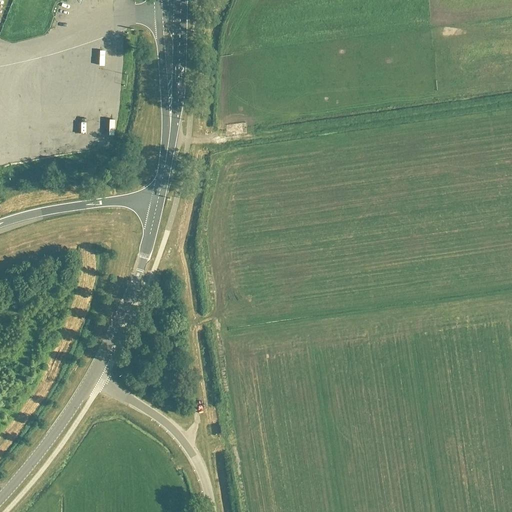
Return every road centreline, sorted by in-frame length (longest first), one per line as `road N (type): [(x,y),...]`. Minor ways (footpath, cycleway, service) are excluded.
road 1 (primary): [(156,205),(173,129),(177,0)]
road 2 (unclassified): [(159,0),(165,145),(156,205)]
road 3 (unclassified): [(211,511),(197,465),(175,433),(92,378)]
road 4 (unclassified): [(92,378),(138,272),(156,205)]
road 5 (motorway): [(0,224),(124,200),(156,205)]
road 6 (unclassified): [(0,499),(92,378)]
